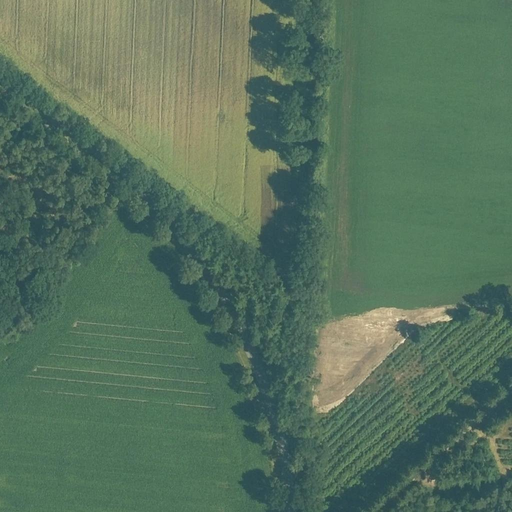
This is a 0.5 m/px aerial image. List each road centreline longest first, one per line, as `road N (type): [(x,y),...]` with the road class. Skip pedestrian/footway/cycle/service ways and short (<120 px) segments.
road 1 (unclassified): [(0,80),(109,160),(201,263),(264,380),(293,511)]
road 2 (track): [(376,511),(511,391)]
